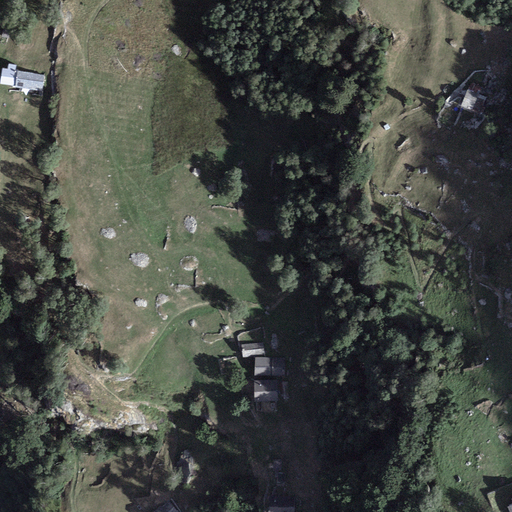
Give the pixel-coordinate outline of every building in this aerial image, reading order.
[(2,69),(0,83),(0,84),(17,86),(19,71),(16,70),(17,65),(8,64),(8,70),(2,69)] [(42,90),(44,74),(19,71),(17,86),(16,87),(42,90)] [(487,96),(467,89),(461,106),(481,114),(487,96)] [(263,342),(240,345),(242,357),(264,354),(263,342)] [(285,358),(255,358),(255,375),(285,376),(285,358)] [(277,380),(254,381),(254,401),(278,400),(277,380)] [(294,511),(294,495),(267,495),(267,511),(294,511)] [(178,511),(169,502),(161,508),(160,506),(153,511),(178,511)]
